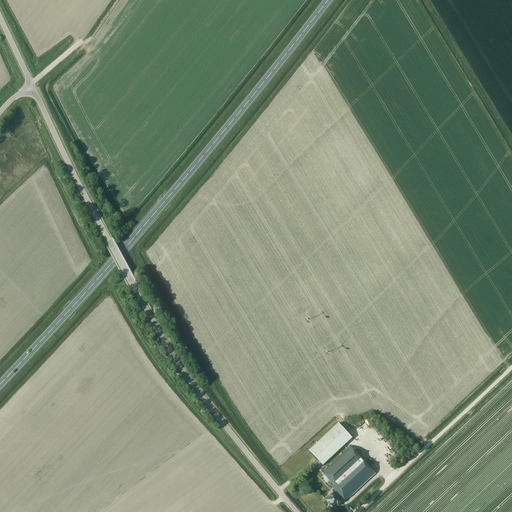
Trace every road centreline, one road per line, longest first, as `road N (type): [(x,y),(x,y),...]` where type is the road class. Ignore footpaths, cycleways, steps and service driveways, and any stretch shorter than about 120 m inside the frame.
road 1 (trunk): [(0,384),(108,268),(328,0)]
road 2 (tertiary): [(296,511),(171,353),(31,85)]
road 3 (unclassified): [(356,511),(511,366)]
